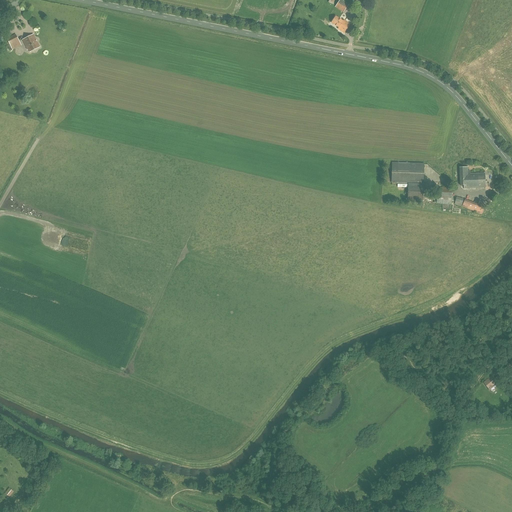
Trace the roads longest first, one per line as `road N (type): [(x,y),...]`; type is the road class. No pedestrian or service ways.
road 1 (track): [(511,240),(471,282),(323,355),(226,460),(187,464),(0,392)]
road 2 (secondary): [(511,165),(454,93),(417,69),(82,0)]
road 3 (track): [(358,511),(437,466),(452,413),(511,338)]
